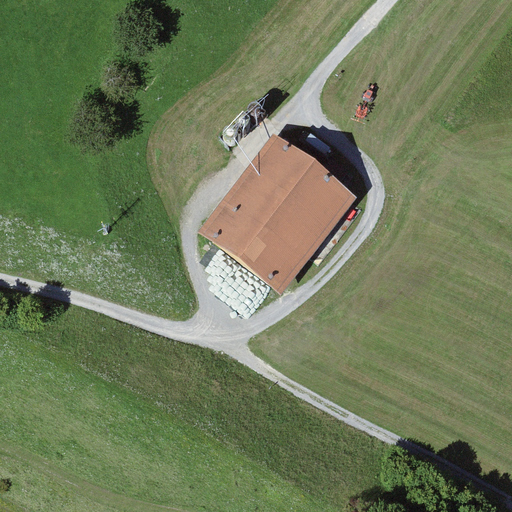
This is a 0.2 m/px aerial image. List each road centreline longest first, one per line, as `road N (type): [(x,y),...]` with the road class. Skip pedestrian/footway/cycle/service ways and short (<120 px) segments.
road 1 (track): [(205,335),(281,311),(336,264),(374,211),(366,165),(311,115),(312,90)]
road 2 (track): [(205,335),(511,507)]
road 3 (track): [(205,335),(208,304),(191,256),(193,218),(312,90)]
road 4 (track): [(0,281),(205,335)]
road 5 (track): [(0,447),(77,490),(158,511)]
road 6 (track): [(312,90),(393,0)]
